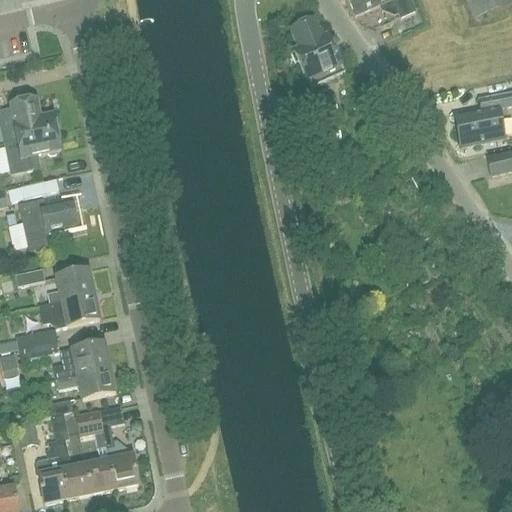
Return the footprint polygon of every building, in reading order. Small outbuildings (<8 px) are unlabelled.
[(400,21),(415,14),(409,0),(347,0),(355,18),(391,2),(400,21)] [(511,0),(467,0),(475,19),(511,5),(511,0)] [(344,74),(327,35),(321,37),(314,20),(289,31),(297,48),(292,50),(293,54),(291,55),(295,64),(297,63),(305,81),(310,90),(330,80),(344,74)] [(455,118),(461,149),(505,140),(499,111),(511,108),(511,93),(479,101),(481,113),(455,118)] [(294,133),(337,123),(331,97),(288,107),(294,133)] [(0,127),(4,145),(57,134),(56,130),(58,128),(57,122),(54,120),(53,116),(40,119),(36,100),(8,106),(10,112),(0,113),(0,127)] [(57,134),(4,145),(11,177),(39,171),(37,158),(48,156),(50,158),(56,157),(57,154),(61,153),(57,134)] [(511,153),(488,159),(492,178),(511,173),(511,153)] [(20,208),(29,253),(50,249),(47,234),(76,229),(71,205),(36,212),(35,205),(20,208)] [(16,290),(44,283),(42,271),(13,277),(16,290)] [(49,308),(93,299),(87,274),(55,281),(59,295),(47,298),(49,308)] [(93,299),(49,308),(39,310),(42,321),(43,327),(48,326),(56,332),(66,329),(67,331),(98,324),(93,299)] [(17,352),(57,344),(54,332),(15,340),(17,352)] [(59,355),(57,344),(17,352),(20,364),(59,355)] [(56,383),(109,372),(103,346),(71,353),(74,367),(53,372),(56,383)] [(0,367),(1,370),(15,367),(13,356),(0,358),(0,367)] [(109,372),(56,383),(58,393),(79,389),(82,404),(114,397),(109,372)] [(50,419),(62,416),(72,414),(69,402),(41,408),(44,420),(50,419)] [(122,410),(100,414),(115,493),(138,488),(132,459),(131,459),(130,454),(115,442),(113,443),(110,429),(126,426),(122,410)] [(115,493),(100,414),(74,420),(78,440),(93,437),(97,453),(106,451),(108,463),(85,468),(91,497),(115,493)] [(62,416),(50,419),(55,444),(56,444),(59,461),(62,473),(61,473),(67,502),(91,497),(85,468),(71,471),(68,459),(64,443),(68,442),(62,416)] [(38,447),(34,423),(16,427),(21,450),(38,447)] [(134,425),(130,429),(131,432),(139,434),(141,433),(140,427),(134,425)] [(56,444),(55,444),(48,446),(51,462),(59,461),(56,444)] [(67,502),(61,473),(37,478),(43,507),(67,502)] [(0,511),(17,511),(13,490),(1,492),(0,488),(0,511)]
